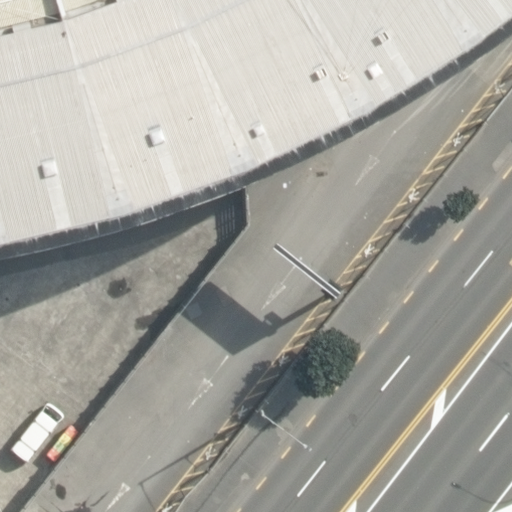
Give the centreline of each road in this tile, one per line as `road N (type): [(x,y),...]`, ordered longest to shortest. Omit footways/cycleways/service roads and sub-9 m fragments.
road 1 (primary): [(302,511),(511,250)]
road 2 (primary): [(511,387),(415,511)]
